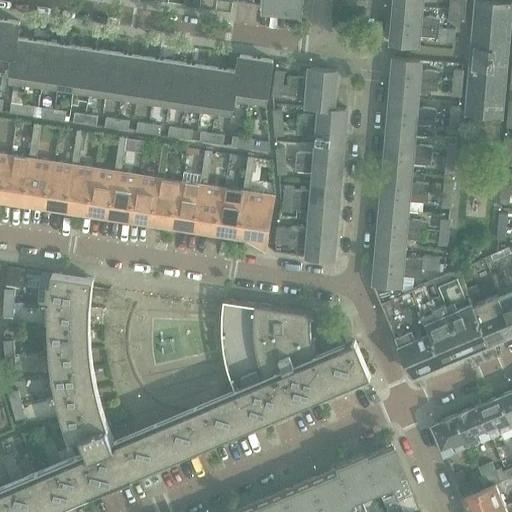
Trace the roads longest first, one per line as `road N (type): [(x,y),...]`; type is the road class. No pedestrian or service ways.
road 1 (residential): [(351,287),(0,235)]
road 2 (residential): [(319,45),(4,0)]
road 3 (residential): [(351,287),(371,53),(319,45)]
road 4 (residential): [(148,511),(401,406)]
road 5 (residential): [(401,406),(351,287)]
road 6 (residential): [(511,359),(401,406)]
